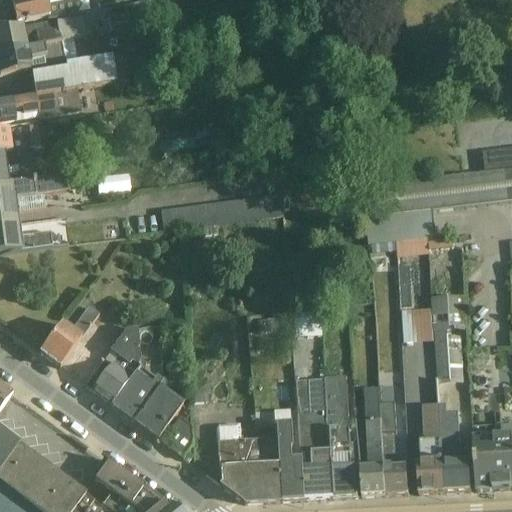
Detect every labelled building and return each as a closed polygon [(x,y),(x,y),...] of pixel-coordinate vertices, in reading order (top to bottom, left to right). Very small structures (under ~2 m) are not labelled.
[(10,31),(70,20),(66,0),(23,0),(4,3),(10,31)] [(0,36),(0,57),(20,54),(16,34),(0,36)] [(0,81),(25,77),(20,54),(0,57),(0,81)] [(30,103),(110,90),(107,67),(26,79),(30,103)] [(0,130),(33,126),(30,103),(0,106),(0,130)] [(0,160),(3,160),(39,155),(36,132),(0,136),(0,160)] [(0,192),(0,225),(11,224),(7,191),(0,192)] [(290,209),(174,218),(176,243),(247,238),(249,255),(268,253),(268,248),(293,245),(290,209)] [(0,260),(16,258),(11,224),(0,225),(0,260)] [(479,393),(478,307),(449,307),(450,393),(479,393)] [(34,361),(54,376),(78,344),(58,329),(34,361)] [(155,374),(155,358),(167,358),(167,341),(137,341),(137,375),(155,374)] [(78,394),(100,365),(83,352),(62,381),(78,394)] [(85,398),(107,414),(134,378),(112,362),(85,398)] [(129,431),(156,394),(134,378),(107,414),(129,431)] [(129,431),(152,448),(179,412),(156,394),(129,431)] [(380,429),(397,428),(395,396),(379,397),(380,429)] [(498,496),(511,495),(511,443),(494,445),(498,496)] [(498,496),(494,445),(470,446),(473,498),(498,496)] [(440,498),(469,497),(468,459),(439,460),(440,498)] [(440,498),(439,460),(416,461),(417,499),(440,498)] [(383,504),(407,503),(405,467),(381,468),(383,504)] [(383,504),(381,468),(356,469),(358,505),(383,504)] [(89,488),(121,511),(123,511),(137,494),(104,469),(89,488)] [(326,507),(358,505),(356,469),(324,471),(326,507)] [(326,507),(324,471),(295,472),(297,509),(326,507)] [(272,510),(297,509),(295,472),(270,474),(272,510)] [(272,510),(270,474),(244,475),(246,511),(272,510)] [(238,511),(246,511),(244,475),(213,477),(213,493),(238,511)]
